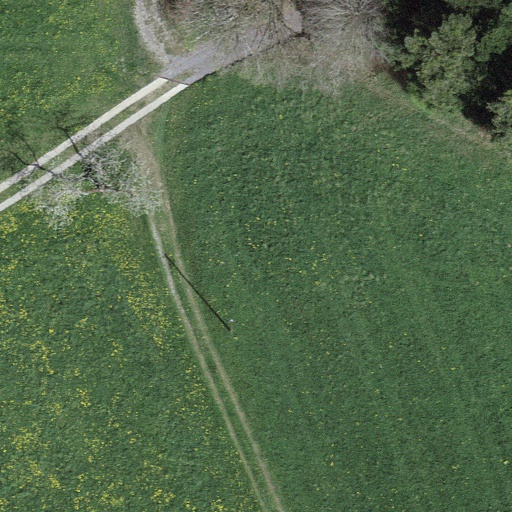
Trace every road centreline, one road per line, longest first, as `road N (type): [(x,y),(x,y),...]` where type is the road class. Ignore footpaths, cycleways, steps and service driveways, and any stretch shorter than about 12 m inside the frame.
road 1 (track): [(407,0),(271,51),(184,65),(129,117),(0,201)]
road 2 (track): [(265,511),(129,117)]
